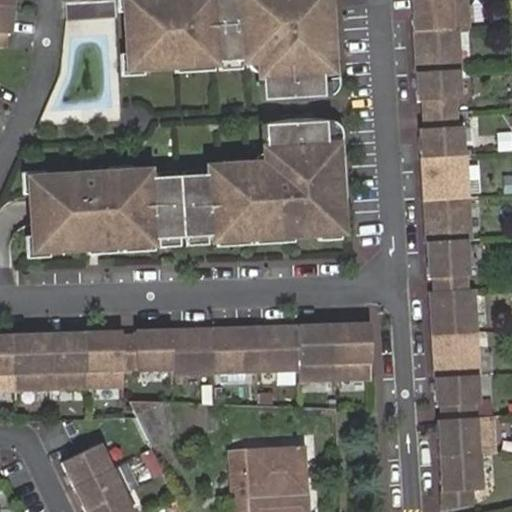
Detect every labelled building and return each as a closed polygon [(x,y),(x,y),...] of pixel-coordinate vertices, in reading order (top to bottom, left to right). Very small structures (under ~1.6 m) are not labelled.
[(315,0),(123,0),(127,69),(175,66),(211,64),(246,62),(245,57),(258,56),(260,101),(321,98),(320,69),(328,69),(325,18),(317,18),(315,0)] [(414,0),(416,18),(411,18),(412,33),(460,30),(469,29),(466,0),(414,0)] [(89,3),(81,3),(81,12),(94,11),(94,18),(114,18),(114,1),(89,3)] [(81,3),(62,4),(64,19),(94,18),(94,11),(81,12),(81,3)] [(12,8),(0,6),(0,49),(3,49),(5,35),(9,36),(12,8)] [(460,30),(412,33),(414,74),(461,71),(463,71),(460,30)] [(461,71),(414,74),(416,103),(422,103),(422,117),(459,114),(458,100),(462,101),(461,71)] [(459,114),(422,117),(423,130),(418,131),(420,160),(466,157),(464,127),(460,128),(459,114)] [(329,233),(328,203),(336,202),(333,151),(324,152),(323,123),(262,127),(264,172),(252,173),(252,168),(215,170),(216,174),(136,179),(136,174),(100,176),(100,183),(94,184),(93,181),(92,179),(90,178),(87,177),(29,180),(30,209),(32,251),(152,244),(151,241),(209,238),(209,241),(329,233)] [(466,157),(420,160),(423,202),(470,199),(468,156),(466,157)] [(470,199),(423,202),(426,245),(466,242),(473,242),(470,199)] [(466,242),(426,245),(428,280),(433,280),(434,293),(467,291),(467,277),(469,278),(466,242)] [(434,293),(429,294),(432,337),(478,334),(475,291),(467,291),(434,293)] [(355,331),(333,332),(335,381),(371,380),(369,325),(354,326),(355,331)] [(335,381),(333,332),(312,332),(312,327),(297,328),(299,373),(299,382),(335,381)] [(297,328),(255,329),(256,374),(299,373),(297,328)] [(255,329),(212,331),(213,376),(256,374),(255,329)] [(135,338),(121,338),(122,373),(172,371),(171,331),(134,333),(135,338)] [(212,331),(171,331),(172,371),(172,377),(213,376),(212,331)] [(85,334),(70,335),(70,340),(50,340),(51,391),(86,390),(85,334)] [(99,339),(99,334),(85,334),(86,390),(123,389),(122,373),(121,338),(99,339)] [(478,334),(432,337),(435,379),(478,376),(480,376),(478,334)] [(51,391),(50,340),(28,341),(28,336),(14,337),(15,393),(51,391)] [(14,337),(0,337),(1,342),(0,341),(0,393),(15,393),(14,337)] [(478,376),(435,379),(437,408),(442,408),(443,421),(476,419),(475,405),(480,405),(478,376)] [(179,431),(192,432),(193,412),(181,411),(179,431)] [(159,417),(136,418),(149,447),(166,442),(159,417)] [(476,419),(443,421),(444,443),(439,443),(440,458),(478,455),(494,454),(492,418),(476,419)] [(57,457),(82,511),(127,511),(95,440),(57,457)] [(244,474),(245,511),(307,511),(302,446),(228,450),(230,475),(244,474)] [(481,490),(478,455),(440,458),(443,511),(449,511),(473,505),(472,491),(481,490)] [(231,511),(245,511),(244,474),(230,475),(231,511)]
